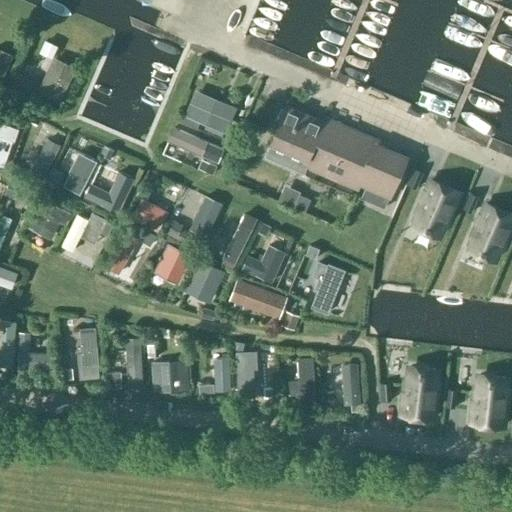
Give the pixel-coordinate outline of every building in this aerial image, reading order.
[(8,84),(22,88),(26,74),(11,70),(8,84)] [(174,118),(218,132),(225,112),(180,98),(174,118)] [(322,122),(286,106),(284,111),(281,109),(276,120),(280,121),(265,155),(301,170),(303,164),(357,188),(359,182),(366,185),(390,195),(407,157),(376,143),(378,140),(324,117),(322,122)] [(168,121),(158,144),(188,158),(199,135),(168,121)] [(52,179),(57,167),(43,161),(53,137),(38,131),(23,166),(52,179)] [(82,170),(100,180),(108,164),(75,146),(58,177),(74,185),(82,170)] [(110,165),(101,184),(84,176),(77,191),(108,205),(124,171),(110,165)] [(413,168),(406,184),(415,188),(422,172),(413,168)] [(419,214),(414,225),(438,235),(443,224),(445,225),(459,192),(431,180),(424,196),(421,195),(418,204),(420,205),(417,213),(419,214)] [(366,185),(361,195),(385,205),(390,195),(366,185)] [(123,210),(151,222),(159,203),(131,191),(123,210)] [(469,192),(462,208),(471,212),(478,196),(469,192)] [(47,233),(60,205),(35,193),(22,222),(47,233)] [(197,232),(209,200),(193,194),(181,226),(197,232)] [(177,199),(171,216),(181,220),(187,203),(177,199)] [(474,238),(469,249),(493,259),(498,248),(500,249),(511,222),(511,214),(486,203),(481,215),(479,214),(475,222),(478,223),(472,237),(474,238)] [(73,205),(55,235),(69,244),(87,213),(73,205)] [(256,218),(243,213),(222,259),(234,265),(256,218)] [(112,269),(134,235),(116,224),(95,258),(112,269)] [(269,279),(289,235),(276,230),(257,273),(269,279)] [(167,257),(178,263),(185,250),(160,236),(146,262),(160,269),(167,257)] [(315,285),(327,291),(344,255),(332,249),(315,285)] [(211,266),(187,258),(177,289),(201,297),(211,266)] [(281,259),(280,277),(294,278),(295,260),(281,259)] [(0,293),(10,265),(0,261),(0,293)] [(273,310),(277,286),(225,276),(221,300),(273,310)] [(290,320),(288,305),(272,307),(274,322),(290,320)] [(0,329),(9,329),(8,314),(0,313),(0,329)] [(10,342),(21,344),(24,326),(13,324),(10,342)] [(402,392),(401,401),(403,401),(402,414),(433,417),(437,381),(435,381),(436,369),(410,366),(409,378),(406,378),(404,392),(402,392)] [(472,400),(471,409),(473,409),(472,422),(502,425),(507,390),(504,389),(506,377),(480,374),(479,386),(476,386),(474,400),(472,400)] [(389,382),(379,383),(381,401),(391,400),(389,382)] [(446,388),(444,406),(454,407),(456,390),(446,388)]
